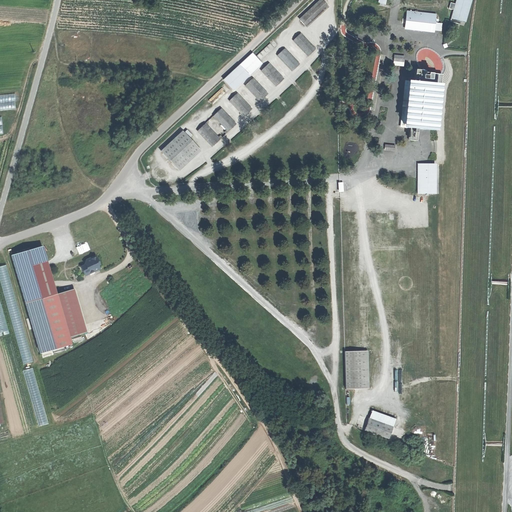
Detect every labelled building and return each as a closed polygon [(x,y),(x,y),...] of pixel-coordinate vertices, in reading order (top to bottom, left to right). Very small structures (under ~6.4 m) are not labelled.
[(322,0),(320,0),(300,19),(305,25),(327,5),(322,0)] [(453,10),(450,21),(457,24),(458,18),(461,19),(466,3),(466,0),(456,0),(455,4),(453,10)] [(466,3),(461,19),(460,23),(464,24),(469,4),(466,3)] [(436,13),(407,11),(405,27),(434,30),(436,13)] [(314,50),(300,33),(294,39),(309,55),(314,50)] [(298,64),(283,49),(278,54),(292,70),(298,64)] [(251,53),(223,79),(233,89),(261,64),(251,53)] [(282,79),(268,63),(262,68),(277,84),(282,79)] [(422,79),(406,77),(401,131),(416,132),(417,129),(418,129),(418,127),(409,126),(408,128),(404,128),(409,81),(413,81),(413,84),(423,85),(423,82),(421,82),(422,79)] [(266,94),(252,78),(246,84),(260,100),(266,94)] [(442,84),(423,82),(423,85),(413,84),(413,81),(409,81),(404,128),(408,128),(409,126),(418,127),(418,129),(436,131),(442,84)] [(250,109),(236,93),(230,99),(245,115),(250,109)] [(14,94),(0,95),(0,110),(16,109),(14,94)] [(234,124),(220,109),(214,113),(229,129),(234,124)] [(218,139),(204,124),(198,129),(213,144),(218,139)] [(184,133),(163,154),(177,168),(199,147),(184,133)] [(434,164),(417,164),(417,194),(434,194),(434,164)] [(11,255),(25,303),(57,294),(43,246),(11,255)] [(100,265),(96,256),(86,260),(87,262),(85,263),(84,265),(81,267),(85,274),(89,273),(89,274),(100,269),(98,265),(100,265)] [(6,265),(0,266),(0,281),(23,364),(32,362),(6,265)] [(75,288),(57,294),(69,337),(87,332),(75,288)] [(40,353),(72,344),(69,337),(57,294),(25,303),(40,353)] [(0,300),(0,332),(8,330),(0,300)] [(345,389),(361,389),(359,351),(344,352),(345,389)] [(33,368),(23,371),(39,426),(49,423),(33,368)] [(371,411),(369,418),(392,426),(395,419),(371,411)] [(392,426),(369,418),(364,430),(388,438),(392,426)]
